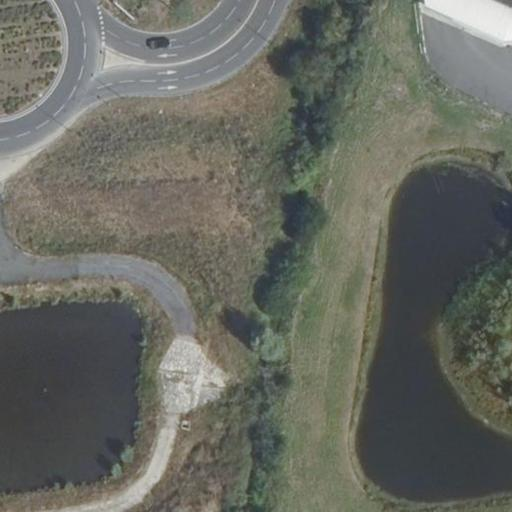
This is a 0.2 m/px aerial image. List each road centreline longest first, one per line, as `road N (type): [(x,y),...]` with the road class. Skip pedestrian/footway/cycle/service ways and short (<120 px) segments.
road 1 (unclassified): [(73,98),(120,81),(204,73),(243,48),(275,0)]
road 2 (unclassified): [(239,0),(206,36),(166,48),(121,39),(86,17)]
